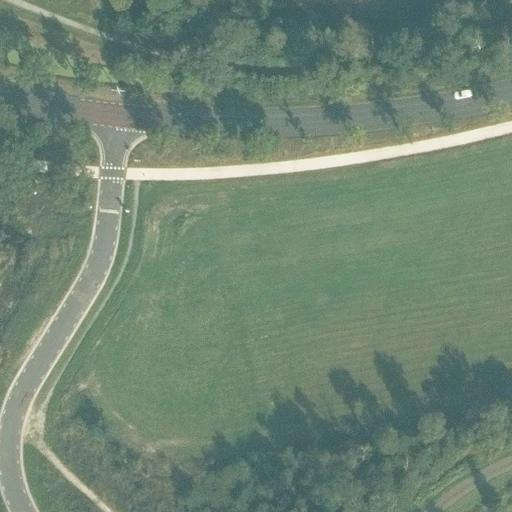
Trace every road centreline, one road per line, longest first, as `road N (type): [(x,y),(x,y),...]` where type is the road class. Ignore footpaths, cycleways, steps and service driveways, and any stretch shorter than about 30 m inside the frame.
road 1 (tertiary): [(22,511),(8,467),(10,420),(100,256),(116,116)]
road 2 (secondary): [(116,116),(317,122),(511,93)]
